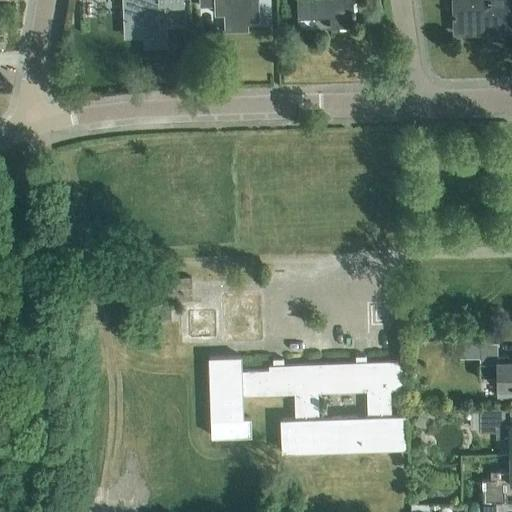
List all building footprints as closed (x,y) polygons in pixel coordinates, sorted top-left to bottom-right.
[(125,0),(126,15),(123,15),(124,24),(126,24),(126,34),(146,34),(146,45),(163,45),(163,25),(159,25),(158,6),(183,6),(182,0),(125,0)] [(198,0),(199,7),(213,6),(214,15),(223,15),(224,32),(247,30),(247,22),(258,21),(256,0),(198,0)] [(296,0),(297,18),(329,17),(329,28),(353,27),(352,0),(296,0)] [(454,0),(452,0),(453,32),(511,30),(510,0),(454,0)] [(190,279),(151,280),(152,303),(191,302),(190,279)] [(153,319),(170,319),(170,303),(153,304),(153,319)] [(479,343),(478,323),(463,324),(464,344),(451,344),(451,358),(477,358),(478,378),(496,377),(496,396),(511,396),(511,360),(508,361),(508,356),(497,356),(497,342),(479,343)] [(413,332),(413,340),(416,342),(420,343),(427,335),(427,331),(422,327),(418,329),(413,332)] [(283,359),(272,359),(272,365),(268,366),(269,370),(241,371),(240,356),(208,357),(211,437),(250,435),(250,419),(242,419),(241,394),(294,392),(295,419),(280,419),(281,451),(406,447),(405,415),(390,415),(389,389),(402,389),(401,361),(365,362),(365,356),(355,357),(355,363),(283,365),(283,359)] [(508,454),(511,454),(511,426),(504,426),(504,408),(469,409),(470,430),(479,429),(479,432),(495,431),(495,438),(508,438),(508,454)] [(481,503),(505,503),(505,482),(511,482),(511,454),(508,454),(509,471),(496,471),(496,480),(480,481),(481,503)] [(505,511),(505,503),(481,503),(481,511),(505,511)]
